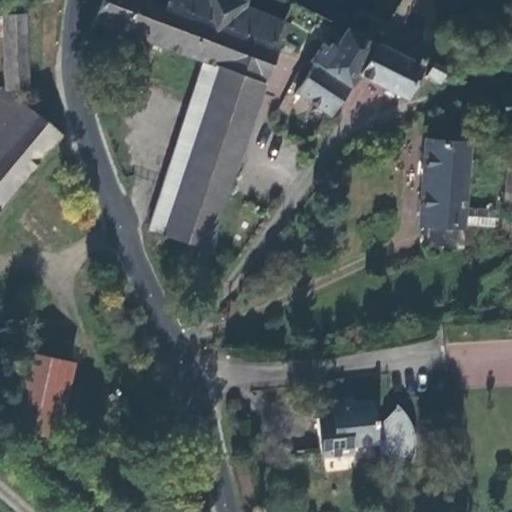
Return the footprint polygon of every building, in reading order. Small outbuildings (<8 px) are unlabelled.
[(190,245),(213,253),(287,40),(282,38),(289,21),(245,6),(247,0),(100,0),(93,22),(202,60),(148,231),(190,245)] [(284,18),(290,3),(282,0),(257,0),(255,6),(284,18)] [(1,16),(0,15),(0,37),(1,37),(4,91),(32,90),(29,12),(1,13),(1,16)] [(376,41),(347,28),(337,44),(332,41),(326,50),(318,46),(310,62),(313,66),(295,92),(332,118),(361,75),(410,98),(425,64),(376,41)] [(426,79),(441,87),(447,75),(433,67),(426,79)] [(511,87),(502,87),(500,126),(511,126),(511,87)] [(0,208),(62,134),(27,107),(26,109),(0,88),(0,208)] [(470,139),(420,136),(415,227),(428,228),(427,248),(464,250),(466,226),(467,208),(470,139)] [(511,213),(511,166),(506,166),(501,212),(511,213)] [(494,210),(467,208),(466,226),(493,228),(494,210)] [(213,253),(190,245),(184,265),(205,271),(213,253)] [(236,340),(236,351),(248,351),(248,340),(236,340)] [(75,363),(26,351),(7,428),(56,440),(75,363)] [(315,418),(318,459),(351,455),(352,448),(377,445),(375,426),(372,399),(329,403),(330,416),(315,418)] [(395,405),(375,426),(377,445),(377,454),(411,463),(413,457),(414,450),(414,442),(413,435),(411,427),(407,419),(402,412),(395,405)]
